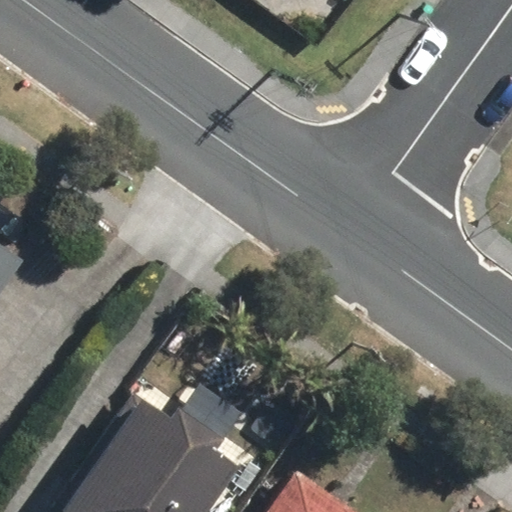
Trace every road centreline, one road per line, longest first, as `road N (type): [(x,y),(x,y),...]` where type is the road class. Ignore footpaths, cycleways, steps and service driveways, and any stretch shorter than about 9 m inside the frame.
road 1 (tertiary): [(348,232),(24,0)]
road 2 (residential): [(348,232),(511,8)]
road 3 (tertiary): [(511,348),(348,232)]
